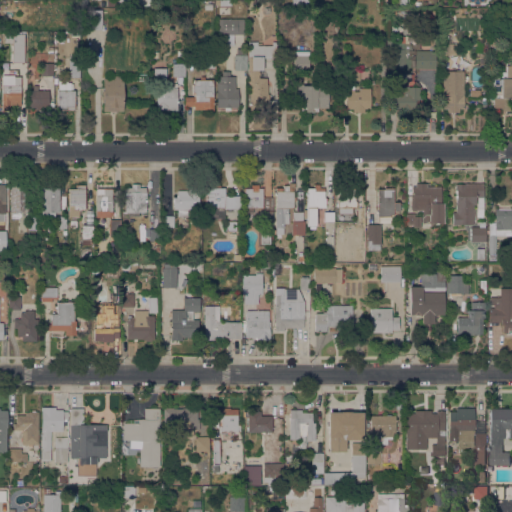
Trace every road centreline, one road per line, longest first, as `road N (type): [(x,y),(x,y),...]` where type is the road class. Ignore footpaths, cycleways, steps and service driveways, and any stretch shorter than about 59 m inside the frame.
road 1 (tertiary): [(511,152),(0,151)]
road 2 (residential): [(511,374),(0,374)]
